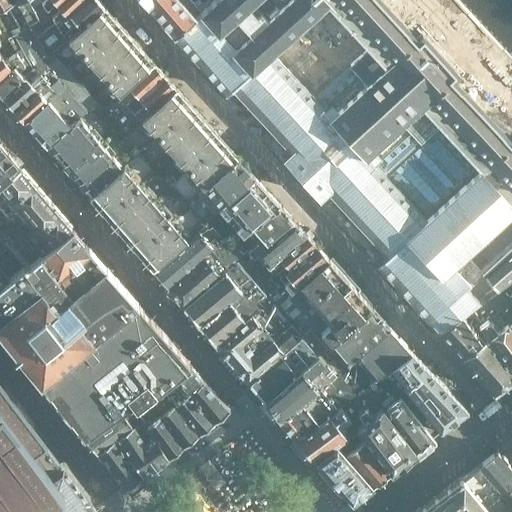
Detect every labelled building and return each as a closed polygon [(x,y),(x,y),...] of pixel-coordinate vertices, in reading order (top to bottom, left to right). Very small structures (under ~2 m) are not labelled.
[(19,8),(14,0),(0,0),(0,8),(5,6),(9,13),(19,8)] [(28,0),(14,0),(19,8),(30,25),(33,31),(42,25),(28,0)] [(57,24),(82,0),(43,0),(42,1),(47,8),(55,1),(59,7),(51,15),(55,22),(57,24)] [(104,6),(98,0),(82,0),(57,24),(63,31),(76,20),(81,26),(104,6)] [(378,263),(411,300),(428,319),(429,319),(439,331),(467,309),(478,301),(464,286),(482,270),(466,252),(498,222),(511,208),(511,139),(510,141),(450,77),(456,71),(421,33),(416,38),(408,30),(380,0),(143,0),(161,19),(160,20),(174,35),(175,36),(192,55),(227,94),(233,88),(293,152),(285,159),(319,197),(328,190),(387,254),(378,263)] [(237,156),(175,87),(153,62),(104,6),(81,26),(65,40),(199,191),(237,157),(236,156),(237,156)] [(63,31),(57,24),(55,22),(36,37),(47,56),(52,52),(65,40),(63,31)] [(96,103),(52,52),(47,56),(36,37),(33,31),(30,25),(14,34),(22,48),(26,56),(32,66),(34,66),(40,73),(45,79),(50,84),(57,92),(47,100),(24,121),(46,146),(83,114),(96,103)] [(0,75),(20,59),(16,51),(8,37),(0,41),(0,43),(9,57),(5,60),(0,54),(0,75)] [(26,56),(22,48),(16,51),(20,59),(21,59),(26,56)] [(1,96),(24,77),(19,71),(25,67),(21,59),(20,59),(0,75),(0,94),(1,96)] [(11,107),(45,79),(40,73),(30,82),(25,76),(24,77),(1,96),(11,107)] [(47,100),(40,92),(50,84),(45,79),(11,107),(24,121),(47,100)] [(126,163),(83,114),(46,146),(88,195),(126,163)] [(21,168),(0,144),(0,185),(21,168)] [(206,217),(254,176),(238,157),(237,157),(199,191),(185,203),(200,222),(206,217)] [(190,237),(126,163),(88,195),(152,269),(190,237)] [(24,269),(72,229),(73,229),(21,168),(0,185),(0,284),(22,267),(24,269)] [(239,213),(267,190),(254,176),(206,217),(213,226),(234,208),(239,213)] [(243,234),(245,232),(279,204),(267,190),(239,213),(245,221),(237,227),(243,234)] [(243,264),(294,221),(279,204),(245,232),(253,242),(238,255),(235,258),(237,260),(239,259),(243,264)] [(167,287),(213,248),(228,268),(237,260),(235,258),(238,255),(213,226),(206,217),(200,222),(204,225),(190,237),(152,269),(167,287)] [(271,297),(257,281),(271,269),(268,265),(305,233),(294,221),(243,264),(239,259),(237,260),(228,268),(183,304),(216,343),(271,297)] [(40,382),(137,303),(72,229),(24,269),(22,267),(0,284),(0,329),(2,328),(6,335),(5,336),(4,337),(14,350),(16,349),(23,357),(21,359),(40,382)] [(278,277),(317,246),(305,233),(268,265),(271,269),(278,277)] [(511,242),(482,270),(497,286),(506,279),(511,274),(511,242)] [(290,291),(328,258),(317,246),(278,277),(290,291)] [(183,304),(228,268),(213,248),(167,287),(183,304)] [(372,308),(328,258),(290,291),(276,303),(303,335),(314,326),(329,344),(372,308)] [(511,286),(506,279),(497,286),(511,306),(511,286)] [(511,306),(497,286),(484,296),(511,331),(511,306)] [(511,331),(484,296),(478,301),(467,309),(475,320),(511,369),(511,331)] [(303,335),(276,303),(271,297),(216,343),(249,380),(277,356),(287,348),(303,335)] [(202,379),(190,364),(137,303),(40,382),(49,392),(50,392),(55,398),(54,398),(54,399),(70,418),(71,417),(76,424),(75,424),(75,425),(83,436),(130,399),(135,406),(163,385),(175,375),(189,392),(190,391),(213,419),(228,407),(202,379)] [(337,371),(389,327),(372,308),(329,344),(318,353),(303,335),(287,348),(293,355),(283,363),(277,356),(249,380),(265,400),(319,354),(335,373),(337,371)] [(482,342),(471,329),(474,326),(471,323),(475,320),(467,309),(439,331),(462,357),(482,342)] [(511,376),(511,369),(475,320),(471,323),(474,326),(471,329),(482,342),(462,357),(490,389),(495,389),(511,376)] [(391,368),(411,351),(389,327),(337,371),(354,392),(367,387),(380,377),(391,368)] [(464,406),(411,351),(391,368),(442,429),(452,422),(463,413),(464,406)] [(321,386),(324,383),(336,374),(335,373),(319,354),(265,400),(281,418),(304,401),(321,387),(321,386)] [(442,429),(391,368),(380,377),(430,438),(442,429)] [(213,419),(190,391),(189,392),(175,375),(163,385),(198,430),(213,419)] [(430,438),(380,377),(367,387),(415,449),(430,438)] [(96,511),(88,501),(90,500),(62,463),(62,464),(0,378),(0,511),(96,511)] [(297,437),(341,405),(340,403),(324,383),(321,386),(321,387),(304,401),(281,418),(297,437)] [(163,385),(135,406),(134,407),(142,417),(143,417),(148,423),(146,424),(149,428),(168,454),(198,430),(163,385)] [(415,449),(367,387),(354,392),(348,397),(348,396),(340,403),(341,405),(358,428),(357,429),(366,440),(389,470),(415,449)] [(97,451),(115,438),(132,424),(142,417),(134,407),(135,406),(130,399),(83,436),(84,436),(80,439),(92,454),(96,451),(97,451)] [(316,458),(337,442),(348,435),(357,429),(358,428),(341,405),(297,437),(316,458)] [(156,463),(141,443),(144,440),(140,434),(132,424),(115,438),(142,474),(156,463)] [(168,454),(149,428),(140,434),(144,440),(141,443),(156,463),(168,454)] [(389,470),(366,440),(357,447),(348,435),(337,442),(372,484),(389,470)] [(142,474),(115,438),(97,451),(96,451),(92,454),(104,469),(105,468),(109,474),(113,472),(125,487),(142,474)] [(372,484),(337,442),(316,458),(352,499),(372,484)] [(499,511),(511,502),(511,467),(497,450),(492,452),(460,477),(489,511),(499,511)] [(511,511),(511,502),(499,511),(489,511),(460,477),(445,488),(442,490),(413,511),(511,511)]
